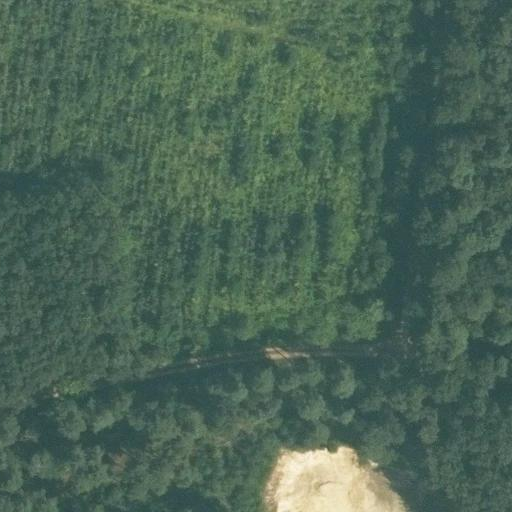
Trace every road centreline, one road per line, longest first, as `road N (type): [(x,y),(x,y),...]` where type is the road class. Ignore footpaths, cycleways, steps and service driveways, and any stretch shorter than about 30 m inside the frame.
road 1 (track): [(0,408),(418,326),(452,0)]
road 2 (unclassified): [(508,511),(439,385),(418,326)]
